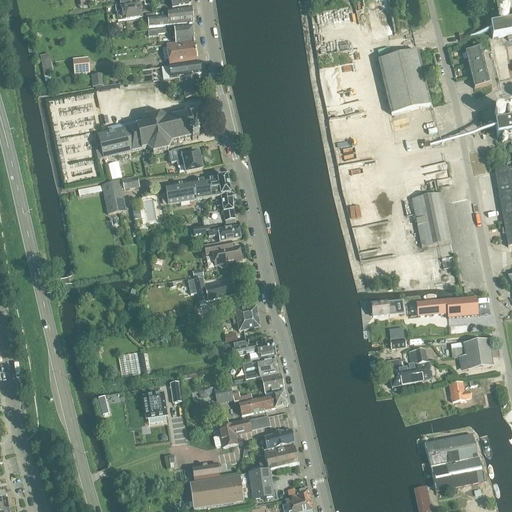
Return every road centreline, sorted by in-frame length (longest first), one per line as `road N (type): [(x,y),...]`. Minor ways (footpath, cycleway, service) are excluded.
road 1 (tertiary): [(325,511),(204,0)]
road 2 (secondary): [(95,511),(0,122)]
road 3 (unclassified): [(511,379),(428,0)]
road 4 (residential): [(41,511),(0,325)]
